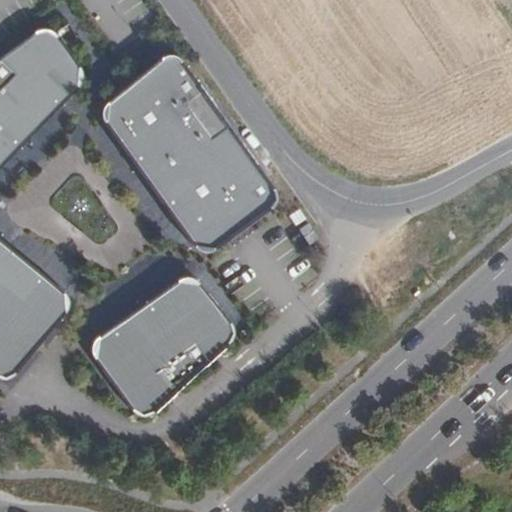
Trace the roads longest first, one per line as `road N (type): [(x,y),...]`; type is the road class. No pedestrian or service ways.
road 1 (residential): [(181,0),(301,169),(349,203),(414,201),(511,148)]
road 2 (primary): [(511,264),(241,511)]
road 3 (primary): [(351,511),(511,364)]
